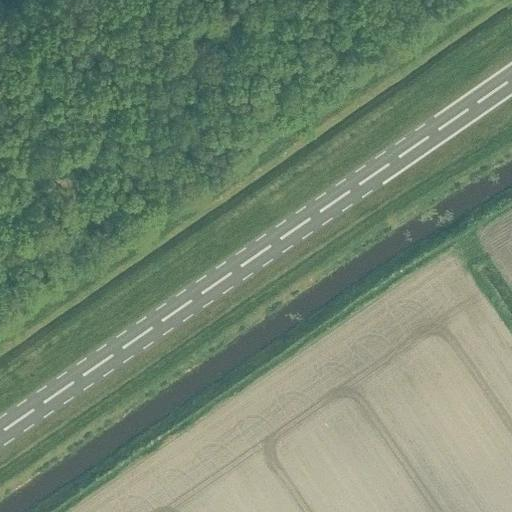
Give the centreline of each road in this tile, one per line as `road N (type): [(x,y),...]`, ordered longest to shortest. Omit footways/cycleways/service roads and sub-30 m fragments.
road 1 (primary): [(0,433),(511,79)]
road 2 (track): [(473,0),(0,327)]
